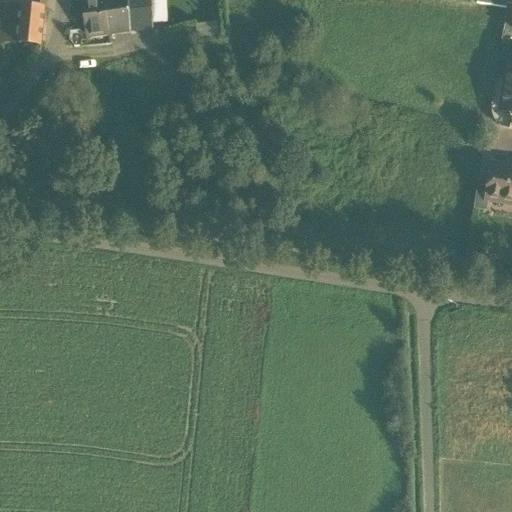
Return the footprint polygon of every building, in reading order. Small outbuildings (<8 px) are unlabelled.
[(81,0),(86,39),(110,35),(103,0),(81,0)] [(103,0),(110,35),(130,33),(130,32),(151,29),(151,24),(149,0),(103,0)] [(149,0),(151,24),(167,24),(166,0),(149,0)] [(506,10),(507,5),(507,0),(477,0),(476,5),(506,10)] [(434,42),(442,44),(470,48),(475,17),(411,6),(406,38),(434,42)] [(2,41),(38,46),(43,12),(8,8),(5,21),(2,41)] [(378,167),(395,169),(396,163),(403,164),(402,168),(410,169),(411,165),(417,166),(417,171),(433,174),(433,169),(436,169),(446,110),(444,109),(446,99),(461,102),(465,72),(440,68),(443,53),(440,52),(442,44),(434,42),(432,51),(413,48),(408,78),(416,80),(412,105),(405,103),(404,109),(396,107),(394,120),(402,121),(399,141),(383,138),(378,167)] [(510,119),(511,119),(511,59),(510,59),(503,103),(510,104),(509,114),(510,119)] [(501,113),(509,114),(510,104),(503,103),(501,113)] [(488,202),(511,205),(511,170),(492,167),(489,190),(486,202),(488,202)] [(473,211),(486,214),(488,202),(486,202),(489,190),(477,188),(473,211)] [(460,223),(437,220),(435,237),(457,241),(460,223)]
